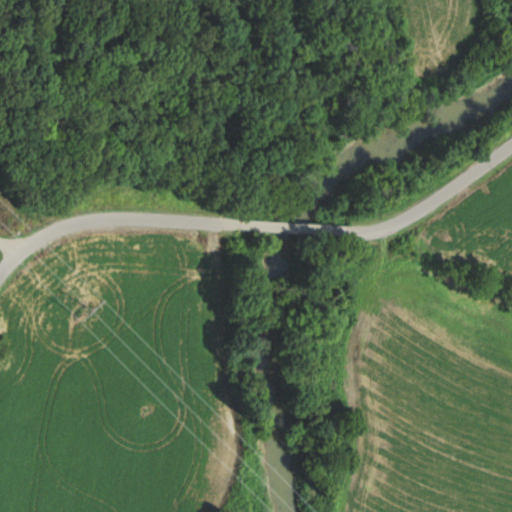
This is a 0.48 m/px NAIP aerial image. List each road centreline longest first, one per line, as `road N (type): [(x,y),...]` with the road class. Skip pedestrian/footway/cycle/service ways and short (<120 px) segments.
road 1 (residential): [(0,274),(52,228),(81,219),(224,222)]
road 2 (residential): [(342,229),(413,211),(511,142)]
